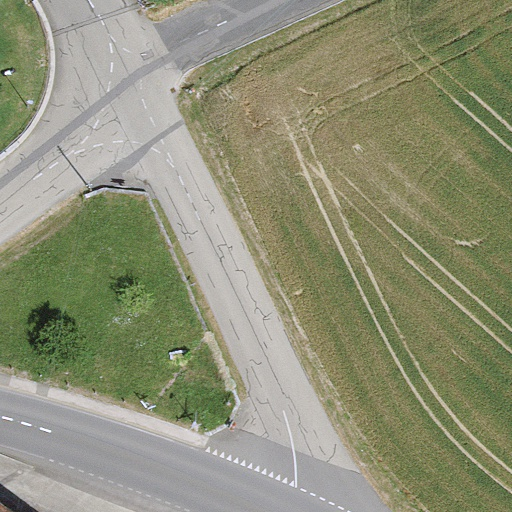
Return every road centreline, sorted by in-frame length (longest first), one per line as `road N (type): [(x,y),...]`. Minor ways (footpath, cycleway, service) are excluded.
road 1 (residential): [(130,109),(174,168),(273,372),(291,431),(294,485),(284,511)]
road 2 (secondary): [(270,511),(98,444),(0,416)]
road 3 (residential): [(126,69),(287,0)]
road 4 (residential): [(0,206),(130,109)]
